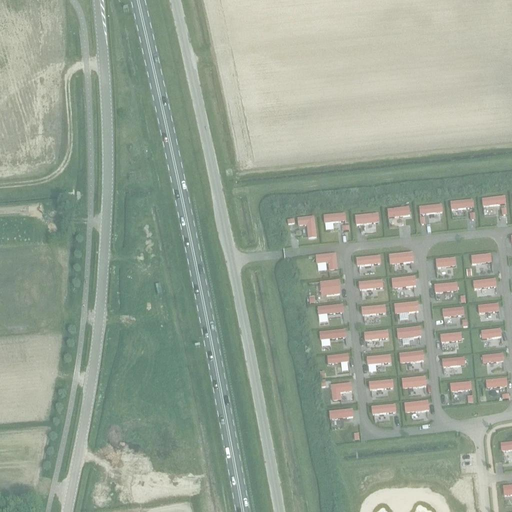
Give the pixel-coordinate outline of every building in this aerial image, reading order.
[(506,206),(505,198),(482,200),(482,208),(506,206)] [(472,202),(450,204),(451,213),(473,211),(472,202)] [(441,207),(418,209),(419,218),(442,215),(441,207)] [(409,209),(387,211),(388,220),(409,217),(409,209)] [(356,227),(379,224),(378,215),(355,218),(356,227)] [(345,216),(323,218),(324,226),(346,224),(345,216)] [(314,218),(297,220),(298,228),(306,227),(308,240),(316,239),(314,218)] [(335,255),(315,257),(316,265),(328,264),(329,272),(337,271),(335,255)] [(412,256),(390,258),(390,268),(413,265),(412,256)] [(472,266),(491,264),(490,256),(471,258),(472,266)] [(380,267),(380,259),(356,261),(357,269),(380,267)] [(436,270),(456,268),(455,260),(435,262),(436,270)] [(415,279),(391,282),(392,292),(416,289),(415,279)] [(339,282),(320,284),(321,298),(340,296),(339,282)] [(495,291),(495,282),(474,283),(474,292),(495,291)] [(383,291),(382,283),(359,285),(360,294),(383,291)] [(456,294),(455,286),(434,288),(435,296),(456,294)] [(418,305),(394,308),(395,317),(419,315),(418,305)] [(497,307),(478,308),(479,316),(498,315),(497,307)] [(344,316),(343,308),(318,310),(318,318),(344,316)] [(385,309),(361,311),(362,319),(386,317),(385,309)] [(463,318),(462,310),(442,312),(443,320),(463,318)] [(420,330),(397,332),(398,342),(421,340),(420,330)] [(500,332),(480,334),(481,342),(501,340),(500,332)] [(346,341),(345,333),(319,335),(320,344),(346,341)] [(388,334),(364,336),(365,344),(388,342),(388,334)] [(461,344),(460,336),(440,338),(441,346),(461,344)] [(423,355),(399,357),(400,367),(424,365),(423,355)] [(504,365),(503,356),(481,359),(482,367),(504,365)] [(349,366),(349,358),(327,359),(328,368),(349,366)] [(391,367),(390,358),(366,361),(367,370),(391,367)] [(464,369),(464,361),(442,363),(443,371),(464,369)] [(426,380),(402,382),(403,392),(427,390),(426,380)] [(506,381),(486,383),(486,392),(507,390),(506,381)] [(393,391),(393,383),(369,386),(370,393),(393,391)] [(471,383),(450,385),(450,393),(471,391),(471,383)] [(352,393),(351,385),(331,387),(332,403),(341,402),(340,394),(352,393)] [(429,414),(428,405),(404,407),(405,417),(429,414)] [(395,416),(395,408),(371,410),(372,418),(395,416)] [(353,421),(352,413),(329,415),(330,423),(353,421)] [(511,443),(500,445),(501,453),(511,451),(511,443)] [(511,498),(511,488),(502,489),(503,499),(511,498)]
